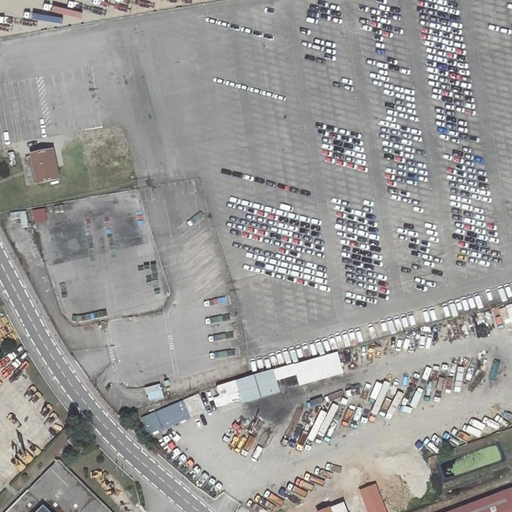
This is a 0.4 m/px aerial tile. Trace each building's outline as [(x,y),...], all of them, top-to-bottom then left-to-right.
[(52,151),(30,155),(36,182),(57,178),(52,151)] [(102,168),(107,186),(135,180),(132,162),(102,168)] [(299,375),(301,385),(346,373),(341,353),(219,384),(223,399),(242,394),(244,402),(282,393),(279,380),(299,375)] [(148,434),(207,412),(201,395),(142,416),(148,434)] [(74,439),(81,446),(87,440),(79,433),(74,439)] [(115,511),(63,458),(9,511),(115,511)] [(355,481),(360,492),(374,486),(370,476),(355,481)] [(384,511),(374,486),(360,492),(367,511),(384,511)] [(511,511),(511,494),(509,487),(443,511),(511,511)]
